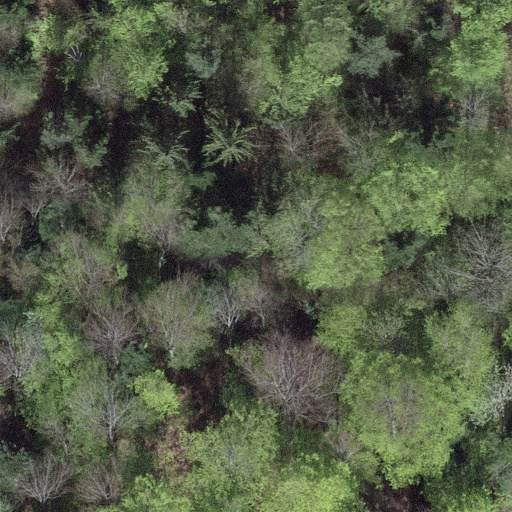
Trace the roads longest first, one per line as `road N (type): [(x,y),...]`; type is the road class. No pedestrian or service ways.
road 1 (track): [(386,511),(249,301),(215,267),(171,240),(112,221),(0,204)]
road 2 (track): [(249,301),(511,163)]
